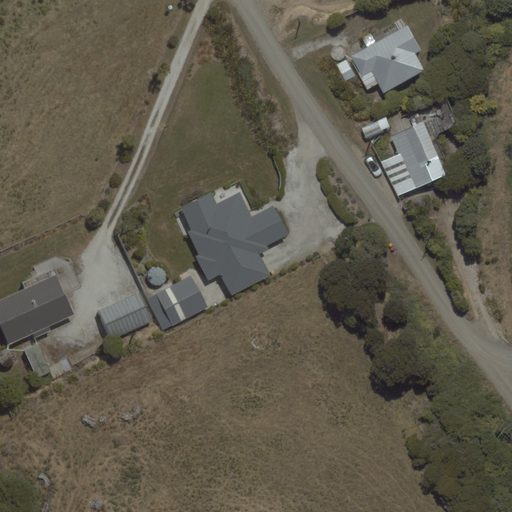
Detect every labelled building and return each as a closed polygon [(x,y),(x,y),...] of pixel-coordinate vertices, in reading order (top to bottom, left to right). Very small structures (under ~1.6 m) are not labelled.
[(406,16),(328,52),(344,81),(357,75),(363,90),(376,84),(380,92),(424,71),(416,54),(423,51),(406,16)] [(391,129),(383,114),(358,127),(365,142),(391,129)] [(412,189),(446,175),(432,140),(443,136),(434,115),(388,134),(397,153),(385,158),(394,180),(406,175),(412,189)] [(0,333),(6,346),(29,335),(32,340),(50,331),(47,325),(71,314),(51,274),(0,298),(0,333)] [(136,292),(94,312),(106,338),(148,318),(136,292)]
